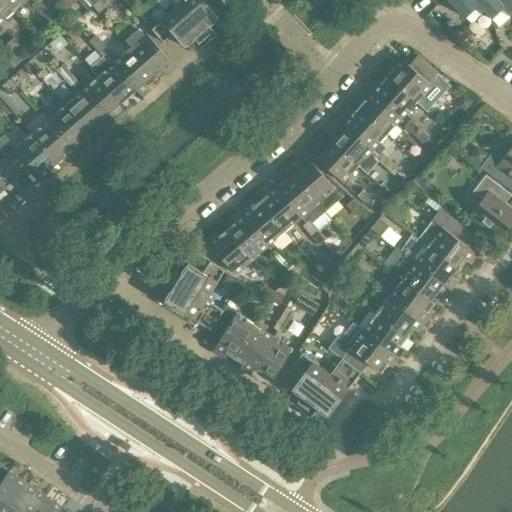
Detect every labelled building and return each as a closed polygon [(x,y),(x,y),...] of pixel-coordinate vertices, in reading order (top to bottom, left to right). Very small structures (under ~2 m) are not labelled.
[(0,0),(0,23),(14,11),(3,0),(0,0)] [(26,0),(3,0),(14,11),(26,0)] [(38,0),(32,5),(40,15),(47,9),(39,0),(38,0)] [(218,17),(202,0),(171,0),(177,6),(152,29),(163,42),(172,34),(184,47),(193,39),(201,47),(216,34),(208,25),(218,17)] [(479,5),(474,0),(432,0),(437,5),(443,0),(448,0),(465,18),(478,6),(479,5)] [(506,6),(500,0),(474,0),(479,5),(478,6),(490,20),(505,7),(506,6)] [(511,0),(500,0),(506,6),(505,7),(511,15),(511,0)] [(55,19),(47,9),(40,15),(49,25),(55,19)] [(146,33),(129,48),(155,79),(173,64),(146,33)] [(88,41),(97,51),(104,45),(95,36),(88,41)] [(22,48),(13,38),(7,43),(15,53),(22,48)] [(112,55),(104,45),(97,51),(102,56),(105,60),(109,58),(112,55)] [(155,79),(129,48),(113,62),(136,89),(135,89),(139,93),(155,79)] [(136,89),(113,62),(109,58),(105,60),(102,56),(88,68),(96,77),(119,103),(135,89),(136,89)] [(402,59),(387,76),(416,103),(432,87),(427,83),(436,73),(418,56),(408,65),(402,59)] [(56,70),(65,80),(71,74),(63,64),(56,70)] [(22,68),(11,78),(19,86),(29,77),(22,68)] [(80,83),(71,74),(65,80),(73,89),(80,83)] [(416,103),(387,76),(373,92),(402,119),(416,103)] [(119,103),(96,77),(80,91),(103,117),(104,117),(119,103)] [(19,86),(11,78),(2,86),(9,95),(19,86)] [(103,117),(80,91),(64,105),(90,135),(107,120),(104,117),(103,117)] [(402,119),(373,92),(358,107),(388,134),(402,119)] [(90,135),(64,105),(48,119),(74,150),(90,135)] [(388,134),(358,107),(344,123),(373,150),(379,143),(388,134)] [(74,150),(48,119),(32,133),(58,164),(74,150)] [(403,127),(414,136),(420,129),(410,120),(403,127)] [(373,150),(344,123),(343,124),(346,128),(332,143),(358,167),(367,175),(379,162),(375,158),(378,155),(373,151),(373,150)] [(429,138),(420,129),(414,136),(423,144),(429,138)] [(58,164),(32,133),(15,148),(4,135),(0,138),(0,150),(5,157),(21,175),(31,166),(41,179),(58,164)] [(358,167),(332,143),(317,159),(343,183),(358,167)] [(385,168),(391,161),(381,152),(384,148),(379,143),(373,150),(373,151),(378,155),(375,158),(379,162),(385,168)] [(511,149),(509,154),(498,145),(481,168),(506,187),(511,179),(511,149)] [(0,193),(21,175),(5,157),(0,161),(0,193)] [(400,169),(391,161),(385,168),(393,175),(400,169)] [(312,163),(294,178),(323,214),(342,198),(312,163)] [(484,200),(472,216),(501,237),(511,222),(511,210),(498,200),(505,190),(486,175),(474,192),(484,200)] [(323,214),(294,178),(279,191),(278,192),(300,219),(305,224),(309,220),(312,224),(323,214)] [(278,192),(279,191),(276,187),(258,203),(283,233),(300,219),(278,192)] [(363,190),(357,196),(367,205),(373,199),(363,190)] [(361,210),(353,199),(346,205),(354,216),(361,210)] [(283,233),(258,203),(242,216),(267,246),(283,233)] [(418,238),(428,246),(459,270),(473,252),(466,246),(474,236),(440,209),(418,238)] [(267,246),(242,216),(226,230),(251,260),(267,246)] [(371,228),(370,228),(377,234),(380,237),(389,227),(379,219),(371,228)] [(302,227),(311,236),(318,230),(312,224),(309,220),(305,224),(302,227)] [(377,234),(370,228),(364,235),(372,241),(373,239),(377,242),(380,237),(377,234)] [(251,260),(226,230),(209,244),(234,275),(251,260)] [(326,240),(318,230),(311,236),(319,245),(326,240)] [(372,241),(364,235),(357,244),(364,250),(372,241)] [(386,260),(395,246),(381,238),(372,252),(386,260)] [(459,270),(428,246),(418,238),(405,254),(415,262),(443,284),(442,285),(446,287),(459,270)] [(355,261),(364,250),(357,244),(348,255),(355,261)] [(269,254),(278,264),(285,258),(284,257),(277,248),(272,252),(269,254)] [(443,284),(415,262),(405,254),(392,272),(401,279),(429,301),(430,300),(442,285),(443,284)] [(287,255),(284,257),(285,258),(278,264),(286,273),(288,271),(296,265),(287,255)] [(163,301),(210,330),(223,310),(206,299),(224,271),(209,262),(203,273),(188,263),(181,273),(171,267),(160,284),(170,290),(163,301)] [(337,268),(329,278),(336,283),(344,274),(338,268),(337,268)] [(328,293),(336,283),(329,278),(320,288),(328,293)] [(434,303),(430,300),(429,301),(401,279),(388,297),(420,321),(434,303)] [(260,293),(271,300),(275,292),(265,286),(260,293)] [(420,321),(388,297),(375,314),(407,339),(420,321)] [(234,359),(255,325),(225,307),(223,310),(210,330),(221,337),(215,347),(234,359)] [(294,311),(291,309),(287,307),(280,318),(287,323),(294,311)] [(407,339),(375,314),(362,331),(394,356),(407,339)] [(281,333),(287,323),(280,318),(273,328),(281,333)] [(254,366),(273,336),(255,325),(234,359),(253,370),(255,366),(254,366)] [(394,356),(362,331),(348,349),(337,340),(330,349),(341,358),(341,359),(360,374),(368,363),(380,373),(394,356)] [(292,348),(273,336),(254,366),(255,366),(273,377),(292,348)] [(327,417),(360,374),(341,359),(329,374),(301,353),(291,367),(301,375),(290,389),(300,396),(292,406),(310,419),(317,409),(327,417)] [(0,511),(8,511),(27,485),(9,472),(0,485),(0,511)] [(35,511),(45,497),(27,485),(8,511),(35,511)] [(61,511),(63,509),(45,497),(35,511),(61,511)]
